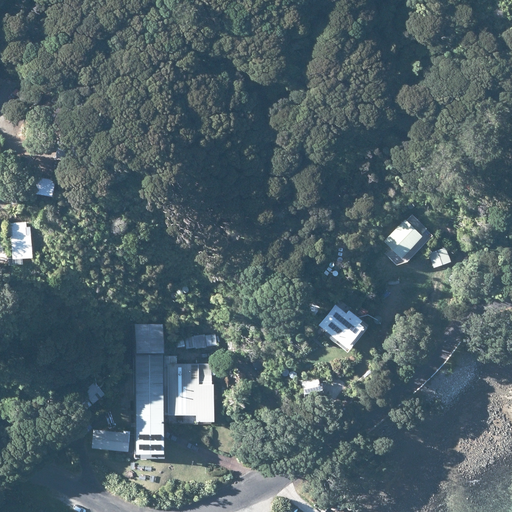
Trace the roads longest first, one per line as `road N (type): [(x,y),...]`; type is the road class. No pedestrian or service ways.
road 1 (unclassified): [(196,511),(254,491),(348,433),(482,310),(511,297)]
road 2 (unclassified): [(0,471),(47,475),(131,511)]
